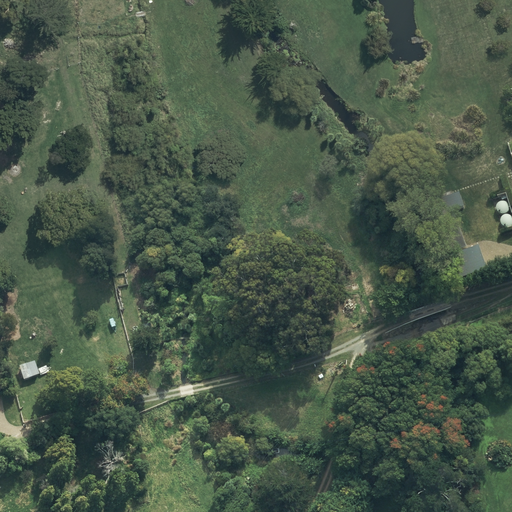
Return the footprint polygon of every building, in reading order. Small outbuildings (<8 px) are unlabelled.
[(466,209),(460,195),(431,206),(449,253),(465,246),(453,214),(466,209)] [(497,210),(497,211),(497,212),(498,213),(498,214),(499,215),(500,215),(500,216),(501,216),(502,216),(502,217),(503,217),(504,217),(505,217),(506,216),(507,216),(508,215),(509,215),(509,214),(510,213),(510,212),(510,211),(510,210),(510,209),(510,208),(510,207),(509,206),(508,205),(507,205),(507,204),(506,204),(505,204),(504,203),(503,203),(502,204),(501,204),(500,204),(500,205),(499,205),(499,206),(498,206),(498,207),(497,208),(497,209),(497,210)] [(504,219),(503,219),(502,220),(502,221),(502,222),(501,222),(501,223),(501,224),(501,225),(502,225),(502,226),(502,227),(503,227),(503,228),(504,229),(505,229),(506,230),(507,230),(508,230),(509,230),(510,230),(511,229),(511,228),(511,218),(510,217),(509,217),(508,217),(507,217),(506,217),(505,218),(504,218),(504,219)] [(480,248),(457,254),(464,279),(486,273),(480,248)] [(24,383),(39,378),(34,364),(19,370),(24,383)]
